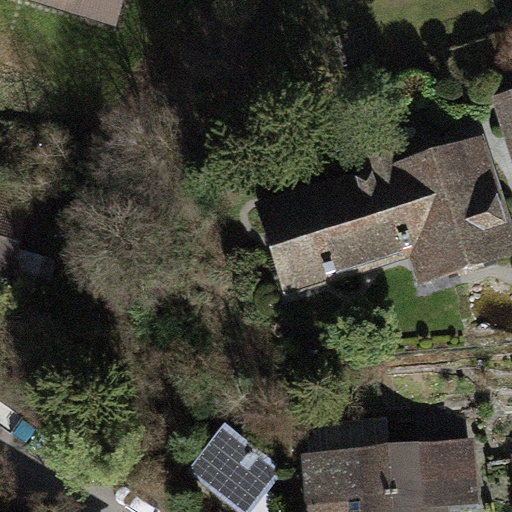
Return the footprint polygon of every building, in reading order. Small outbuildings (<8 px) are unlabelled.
[(46,0),(130,24),(136,0),(46,0)] [(511,87),(503,89),(511,131),(511,87)] [(355,172),(263,202),(288,284),(403,249),(415,290),(511,260),(511,250),(477,137),(390,162),(382,136),(376,128),(363,125),(354,131),(350,142),(355,172)] [(20,198),(0,190),(0,279),(39,292),(50,260),(4,245),(20,198)] [(410,438),(384,440),(389,511),(441,511),(441,505),(466,503),(458,401),(407,405),(410,438)] [(383,420),(295,426),(301,511),(389,511),(384,440),(383,420)] [(220,425),(184,471),(237,511),(240,511),(275,468),(220,425)]
